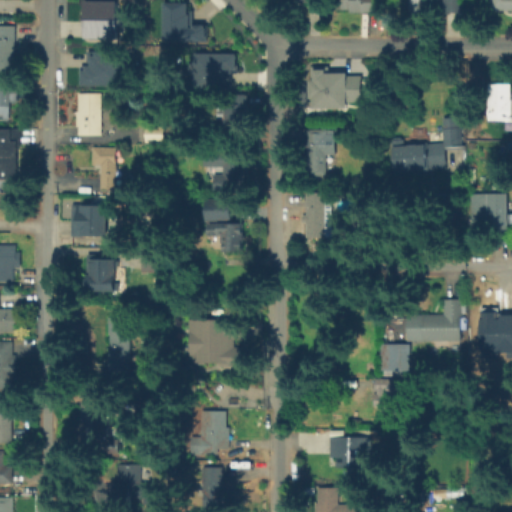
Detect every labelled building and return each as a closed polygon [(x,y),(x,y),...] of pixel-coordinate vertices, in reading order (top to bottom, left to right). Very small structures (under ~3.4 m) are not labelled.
[(83,0),(116,0),(116,38),(83,38),(83,0)] [(378,0),(378,15),(353,15),(353,10),(337,10),(337,0),(378,0)] [(430,0),(430,10),(411,10),(411,0),(430,0)] [(464,0),(464,12),(445,12),(445,0),(464,0)] [(511,0),(511,14),(494,14),(494,0),(511,0)] [(163,2),(188,2),(188,14),(189,14),(189,27),(192,27),(192,25),(204,25),(204,27),(206,28),(205,39),(204,39),(204,42),(163,41),(163,2)] [(15,58),(15,72),(0,72),(0,27),(18,27),(18,58),(15,58)] [(123,51),(122,86),(81,85),(81,66),(87,66),(87,51),(123,51)] [(194,53),(236,53),(236,73),(226,73),(226,87),(194,87),(194,53)] [(313,95),(313,72),(350,71),(350,76),(365,76),(366,105),(350,105),(350,112),(317,112),(317,95),(313,95)] [(0,87),(18,87),(18,107),(13,107),(13,123),(0,123),(0,87)] [(511,87),(511,101),(511,121),(493,121),(493,87),(511,87)] [(81,136),(81,97),(104,97),(103,137),(81,136)] [(227,139),(227,98),(248,98),(248,139),(227,139)] [(450,174),(397,174),(397,146),(448,146),(448,120),(466,120),(466,150),(450,150),(450,174)] [(149,143),(149,128),(167,128),(167,143),(149,143)] [(331,174),(311,174),(312,131),(342,132),(342,156),(331,156),(331,174)] [(20,147),(20,191),(0,191),(0,132),(24,132),(24,147),(20,147)] [(119,167),(119,190),(104,190),(104,167),(95,167),(95,149),(119,149),(119,167)] [(250,155),(249,192),(218,192),(218,177),(228,177),(228,170),(207,170),(207,155),(250,155)] [(310,232),(310,195),(337,195),(337,233),(310,232)] [(511,231),(476,231),(476,196),(511,196),(511,231)] [(204,222),(204,201),(230,201),(230,222),(204,222)] [(72,205),(105,205),(105,214),(108,214),(108,236),(72,236),(72,205)] [(226,239),(214,239),(214,225),(249,225),(249,254),(226,254),(226,239)] [(0,281),(0,247),(18,247),(18,281),(0,281)] [(149,273),(149,255),(169,255),(169,273),(149,273)] [(97,291),(97,258),(118,258),(118,291),(97,291)] [(0,295),(4,296),(3,311),(22,312),(21,335),(0,334),(0,295)] [(447,300),(464,300),(464,342),(409,341),(410,316),(447,315),(447,300)] [(330,311),(379,302),(383,325),(380,326),(382,338),(359,342),(356,329),(334,333),(330,311)] [(511,336),(493,336),(493,314),(511,314),(511,336)] [(241,319),(241,364),(193,364),(193,320),(241,319)] [(137,320),(136,374),(113,373),(114,320),(137,320)] [(0,343),(17,343),(17,390),(0,390),(0,343)] [(391,374),(391,346),(413,346),(413,374),(391,374)] [(378,378),(396,378),(396,391),(378,391),(378,378)] [(377,405),(378,394),(392,396),(393,394),(399,395),(399,396),(404,397),(403,413),(385,411),(385,406),(377,405)] [(17,445),(0,445),(0,398),(17,398),(17,445)] [(84,440),(85,405),(112,405),(112,440),(84,440)] [(205,456),(192,456),(192,442),(205,442),(205,420),(234,421),(233,456),(205,456)] [(374,459),(374,468),(349,468),(349,459),(331,459),(331,439),(374,439),(374,459)] [(0,454),(9,454),(9,467),(17,467),(17,485),(0,485),(0,454)] [(146,467),(146,483),(163,483),(163,506),(114,506),(115,483),(125,483),(125,467),(146,467)] [(224,470),(224,494),(242,494),(242,510),(204,510),(204,470),(224,470)] [(434,501),(450,502),(451,488),(435,487),(434,501)] [(0,511),(0,497),(16,497),(16,511),(0,511)] [(339,497),(339,508),(371,508),(371,511),(321,511),(321,497),(339,497)]
